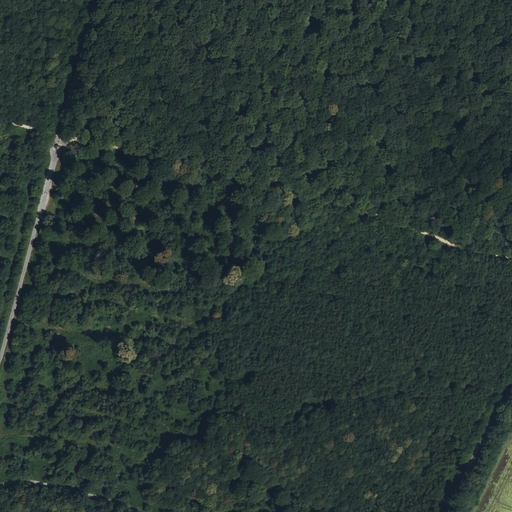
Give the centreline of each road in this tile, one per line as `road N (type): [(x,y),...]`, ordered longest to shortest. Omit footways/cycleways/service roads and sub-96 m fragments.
road 1 (track): [(511,384),(444,511)]
road 2 (track): [(59,139),(94,0)]
